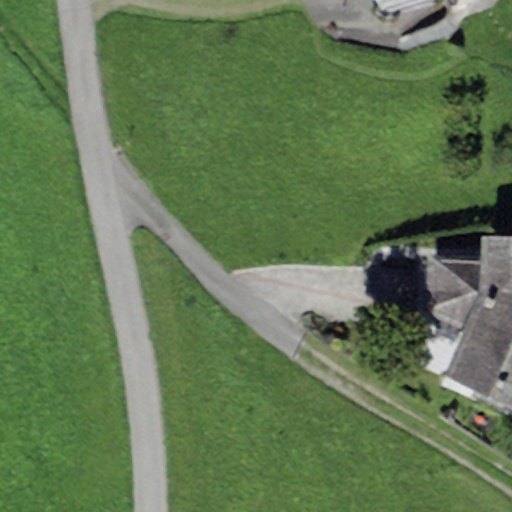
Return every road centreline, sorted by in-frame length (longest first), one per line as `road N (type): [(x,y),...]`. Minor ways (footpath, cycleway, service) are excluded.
road 1 (track): [(511,481),(245,298),(105,158)]
road 2 (unclassified): [(82,0),(151,424),(148,511)]
